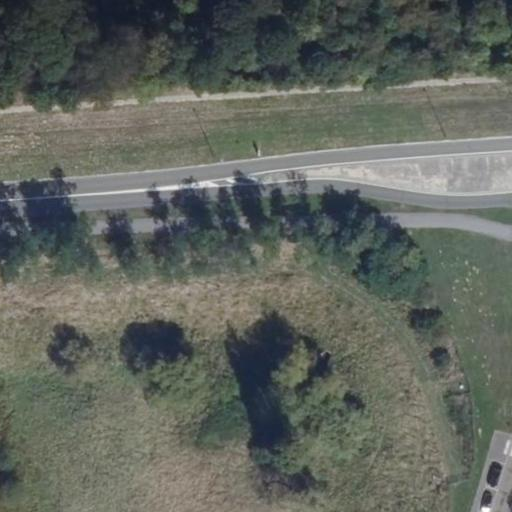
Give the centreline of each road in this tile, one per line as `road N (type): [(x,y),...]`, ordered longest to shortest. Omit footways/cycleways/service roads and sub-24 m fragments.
road 1 (tertiary): [(511,143),(334,155),(0,197)]
road 2 (tertiary): [(0,203),(315,186),(459,203),(511,199)]
